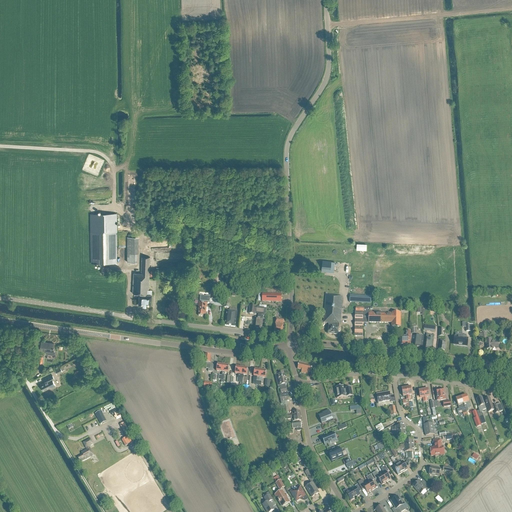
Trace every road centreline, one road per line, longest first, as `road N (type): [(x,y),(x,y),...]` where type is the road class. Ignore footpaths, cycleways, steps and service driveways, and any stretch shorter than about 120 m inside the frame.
road 1 (tertiary): [(289,344),(286,147),(327,75),(326,0)]
road 2 (unclassified): [(261,350),(251,334),(0,297)]
road 3 (tertiary): [(289,344),(511,369)]
road 4 (track): [(0,331),(102,511)]
road 5 (residential): [(357,511),(421,465),(418,431),(398,409),(394,375)]
road 6 (tertiary): [(108,335),(236,354),(261,350)]
